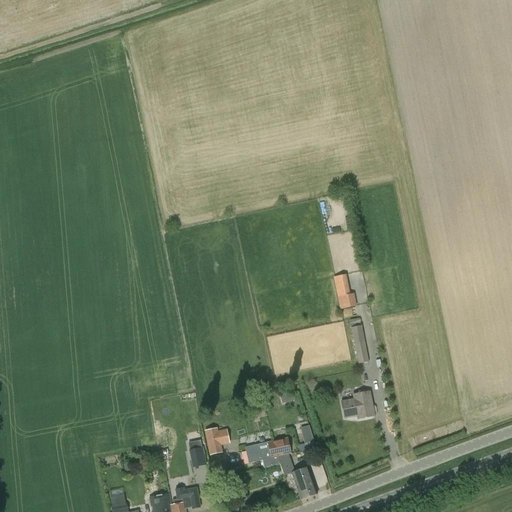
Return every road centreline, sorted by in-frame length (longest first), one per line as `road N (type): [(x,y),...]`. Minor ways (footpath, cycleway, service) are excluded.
road 1 (unclassified): [(303,511),(511,434)]
road 2 (secondary): [(355,511),(511,455)]
